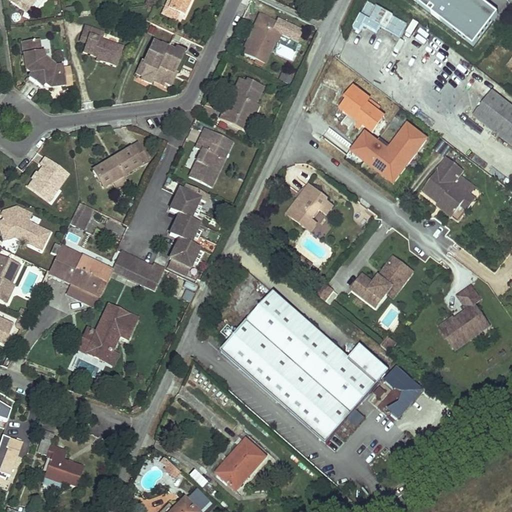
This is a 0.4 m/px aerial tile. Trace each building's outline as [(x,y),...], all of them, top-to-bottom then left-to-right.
[(171,0),(168,9),(185,16),(191,0),(171,0)] [(412,0),(472,47),(498,14),(479,0),(412,0)] [(409,25),(371,2),(355,27),(361,31),(365,25),(378,33),(382,26),(401,38),(409,25)] [(285,27),(259,15),(240,53),(267,64),(285,27)] [(84,25),(79,44),(86,44),(83,52),(96,56),(95,61),(117,67),(124,46),(117,43),(118,38),(84,25)] [(70,85),(68,68),(62,69),(62,67),(54,68),(42,59),(41,51),(38,51),(37,40),(20,42),(24,70),(30,74),(27,79),(39,88),(42,84),(48,88),(70,85)] [(183,53),(150,40),(136,79),(168,91),(183,53)] [(254,104),(263,88),(238,75),(229,93),(236,97),(229,111),(222,108),(217,118),(241,131),(248,116),(255,118),(261,106),(254,104)] [(352,126),(353,127),(355,128),(358,124),(373,136),(385,120),(368,107),(371,103),(353,89),(344,101),(346,103),(340,111),(341,112),(348,118),(342,125),(349,130),(352,126)] [(511,146),(511,108),(494,95),(475,119),(511,146)] [(341,112),(333,123),(348,134),(353,127),(352,126),(349,130),(342,125),(348,118),(341,112)] [(394,188),(429,143),(409,127),(388,154),(368,138),(353,156),(394,188)] [(201,150),(187,177),(211,189),(233,144),(203,129),(195,147),(201,150)] [(148,163),(137,145),(92,171),(103,189),(148,163)] [(460,206),(469,195),(454,183),(463,171),(447,158),(422,191),(438,203),(440,201),(455,213),(460,206)] [(44,160),(39,167),(42,169),(27,190),(44,202),(50,194),(53,196),(67,176),(44,160)] [(302,193),(308,185),(306,183),(298,190),(302,193)] [(291,218),(298,223),(305,228),(311,220),(319,209),(326,215),(332,205),(325,200),(327,198),(308,185),(302,193),(301,194),(304,196),(301,200),(297,198),(291,206),(296,210),(291,218)] [(199,201),(176,191),(166,212),(190,222),(199,201)] [(47,204),(53,196),(50,194),(44,202),(47,204)] [(467,211),(475,199),(469,195),(460,206),(467,211)] [(452,217),(455,213),(440,201),(438,203),(437,205),(452,217)] [(296,210),(291,206),(286,214),(291,218),(296,210)] [(94,213),(80,207),(71,228),(84,234),(94,213)] [(17,210),(1,216),(4,224),(0,225),(0,226),(0,229),(4,244),(16,241),(17,238),(23,240),(22,243),(42,253),(51,236),(29,226),(20,221),(24,213),(17,210)] [(33,217),(24,213),(20,221),(29,226),(33,217)] [(200,227),(178,217),(167,236),(177,241),(188,246),(200,227)] [(311,220),(305,228),(311,232),(316,224),(311,220)] [(177,241),(167,259),(190,271),(200,251),(188,246),(177,241)] [(63,250),(51,275),(101,298),(113,272),(63,249),(63,250)] [(0,259),(0,255),(2,252),(0,250),(0,303),(3,305),(12,287),(20,269),(0,259)] [(122,253),(113,273),(144,287),(155,267),(122,253)] [(388,293),(407,266),(393,256),(383,269),(386,271),(382,277),(379,275),(374,282),(362,273),(351,288),(377,307),(388,293)] [(312,265),(303,258),(297,266),(306,273),(312,265)] [(393,297),(413,270),(407,266),(388,293),(393,297)] [(179,300),(190,305),(197,288),(186,283),(179,300)] [(333,291),(325,284),(317,294),(325,300),(333,291)] [(471,286),(458,296),(468,309),(472,314),(459,324),(454,317),(440,327),(455,347),(456,349),(485,329),(480,322),(485,317),(475,303),(481,299),(471,286)] [(16,289),(12,287),(3,305),(7,307),(16,289)] [(338,295),(333,291),(325,300),(330,304),(338,295)] [(275,293),(223,352),(327,443),(391,371),(362,346),(350,359),(275,293)] [(96,336),(87,354),(106,364),(120,336),(128,339),(136,322),(109,309),(96,336)] [(468,309),(455,319),(459,324),(472,314),(468,309)] [(29,315),(21,311),(17,321),(24,324),(29,315)] [(490,324),(485,317),(480,322),(485,329),(490,324)] [(0,344),(4,346),(13,328),(0,321),(0,344)] [(88,332),(79,351),(87,354),(96,336),(88,332)] [(393,342),(388,338),(381,347),(386,351),(393,342)] [(396,345),(393,342),(386,351),(389,354),(396,345)] [(456,423),(402,375),(390,389),(409,406),(395,421),(430,452),(456,423)] [(0,418),(9,422),(13,411),(0,402),(0,418)] [(54,439),(45,436),(41,450),(49,453),(54,439)] [(2,444),(0,449),(0,454),(3,456),(0,463),(0,471),(12,475),(24,441),(11,437),(8,446),(2,444)] [(247,440),(217,473),(236,491),(267,458),(247,440)] [(54,459),(45,485),(60,491),(63,481),(78,487),(85,468),(65,461),(68,452),(54,447),(50,457),(54,459)] [(169,465),(168,467),(173,472),(170,475),(175,479),(179,474),(169,465)] [(164,470),(170,475),(173,472),(168,467),(164,470)] [(201,487),(207,481),(194,468),(188,474),(201,487)] [(183,499),(169,511),(199,511),(207,505),(195,493),(189,498),(188,497),(184,500),(183,499)]
